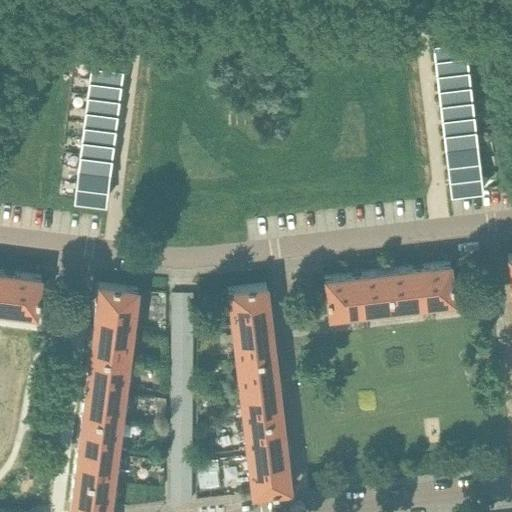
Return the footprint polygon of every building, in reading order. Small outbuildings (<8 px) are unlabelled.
[(465,53),(463,38),(433,41),(434,57),(465,53)] [(90,63),(121,67),(123,52),(92,48),(90,63)] [(465,53),(434,57),(436,67),(436,72),(466,68),(465,53)] [(89,78),(119,82),(121,67),(90,63),(89,78)] [(466,68),(436,72),(437,82),(438,87),(468,83),(466,68)] [(118,87),(119,82),(89,78),(87,93),(117,97),(118,87)] [(470,98),(468,83),(438,87),(439,97),(440,101),(470,98)] [(85,108),(115,112),(117,97),(87,93),(85,108)] [(441,116),(472,113),(470,98),(440,101),(441,112),(441,116)] [(83,123),(113,127),(115,117),(115,112),(85,108),(83,123)] [(472,113),(441,116),(443,131),(473,128),(472,113)] [(81,138),(111,142),(113,127),(83,123),(81,138)] [(473,128),(443,131),(444,142),(445,146),(475,143),(473,128)] [(79,153),(110,156),(111,142),(81,138),(79,153)] [(475,143),(445,146),(446,157),(447,161),(477,157),(475,143)] [(77,168),(108,171),(109,162),(110,156),(79,153),(77,168)] [(477,157),(447,161),(449,176),(479,172),(477,157)] [(76,182),(106,186),(107,177),(108,171),(77,168),(76,182)] [(479,172),(449,176),(450,191),(481,188),(479,172)] [(74,198),(104,202),(106,186),(76,182),(74,198)] [(234,215),(234,189),(184,190),(184,216),(234,215)] [(295,216),(294,190),(242,193),(243,218),(295,216)] [(448,261),(386,269),(391,306),(453,299),(448,261)] [(40,275),(0,269),(0,308),(35,313),(40,275)] [(328,314),(391,306),(386,269),(324,276),(328,314)] [(136,287),(98,282),(90,349),(128,354),(136,287)] [(227,287),(235,356),(273,351),(265,283),(227,287)] [(171,291),(171,315),(181,315),(181,291),(171,291)] [(181,291),(181,315),(192,316),(192,292),(181,291)] [(169,477),(180,476),(191,475),(192,316),(181,315),(171,315),(169,477)] [(90,349),(81,415),(119,420),(128,354),(90,349)] [(235,356),(243,423),(281,419),(273,351),(235,356)] [(81,415),(73,481),(111,486),(119,420),(81,415)] [(247,456),(237,457),(238,467),(239,473),(249,472),(252,492),(289,488),(281,419),(243,423),(245,434),(246,446),(247,456)] [(217,459),(197,462),(199,482),(200,487),(218,485),(217,470),(218,470),(217,459)] [(191,475),(180,476),(180,500),(190,499),(191,475)] [(169,501),(180,500),(180,476),(169,477),(169,501)] [(107,511),(111,486),(73,481),(69,511),(107,511)]
